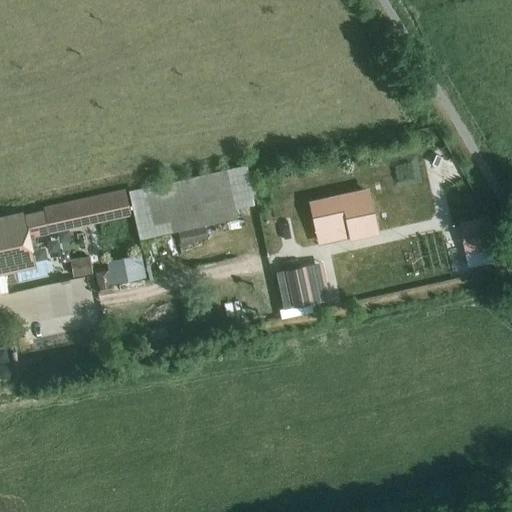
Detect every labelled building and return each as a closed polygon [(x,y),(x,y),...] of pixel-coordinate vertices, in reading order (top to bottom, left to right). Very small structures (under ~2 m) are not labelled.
[(235,207),(253,203),(245,166),(128,192),(139,239),(176,230),(205,224),(237,217),(235,207)] [(130,214),(125,192),(43,210),(48,232),(130,214)] [(337,198),(311,204),(316,227),(348,220),(351,235),(363,232),(375,229),(370,205),(367,192),(337,198)] [(48,232),(43,210),(24,214),(29,236),(48,232)] [(18,215),(0,219),(0,294),(7,293),(3,274),(36,267),(29,236),(24,214),(18,215)] [(479,220),(460,224),(462,237),(465,247),(483,243),(481,231),(479,220)] [(490,221),(486,223),(492,234),(496,231),(490,221)] [(205,224),(176,230),(179,245),(209,239),(205,224)] [(82,229),(64,231),(67,256),(85,254),(82,229)] [(141,254),(110,260),(114,283),(145,277),(141,254)] [(89,256),(71,259),(74,275),(92,272),(89,256)] [(282,271),(276,272),(278,282),(280,291),(284,308),(289,307),(291,307),(293,306),(295,306),(309,303),(328,299),(325,285),(324,281),(306,285),(303,274),(302,267),(293,269),(286,270),(282,271)] [(109,269),(96,272),(100,291),(113,288),(109,269)] [(38,334),(70,326),(66,314),(35,322),(38,334)]
